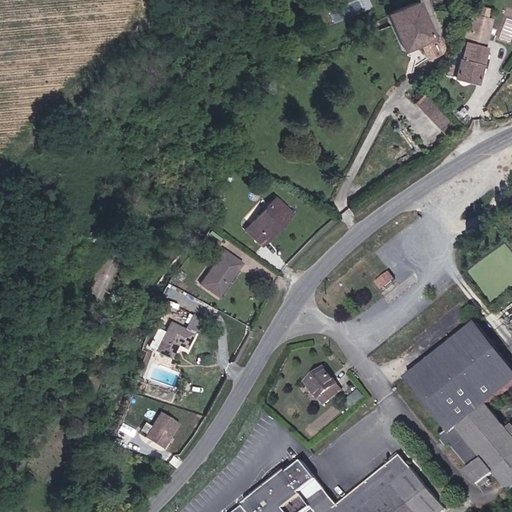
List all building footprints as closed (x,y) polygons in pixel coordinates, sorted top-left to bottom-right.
[(431,30),(417,0),(415,0),(393,11),(395,14),(390,16),(391,18),(394,25),(406,51),(421,43),(428,58),(445,51),(434,29),(431,30)] [(479,70),(492,22),(473,16),(467,36),(458,34),(453,54),(462,55),(456,79),(478,85),(481,71),(479,70)] [(423,93),(414,102),(441,129),(450,120),(423,93)] [(295,215),(278,198),(255,222),(268,234),(280,221),(285,226),(295,215)] [(255,222),(250,227),(267,244),(285,226),(280,221),(268,234),(255,222)] [(229,249),(202,280),(219,295),(246,264),(229,249)] [(390,274),(382,280),(389,289),(397,283),(390,274)] [(174,325),(160,352),(171,358),(179,345),(186,349),(196,331),(200,333),(206,323),(191,315),(184,330),(174,325)] [(511,489),(511,430),(492,405),(511,389),(511,365),(480,325),(412,374),(452,431),(444,437),(452,448),(455,445),(471,468),(468,470),(483,491),(494,483),(490,479),(496,474),(509,492),(511,489)] [(326,405),(345,389),(328,368),(308,384),(326,405)] [(161,409),(145,436),(165,448),(181,421),(161,409)] [(306,461),(247,507),(251,511),(442,511),(445,510),(403,457),(342,505),(306,461)]
